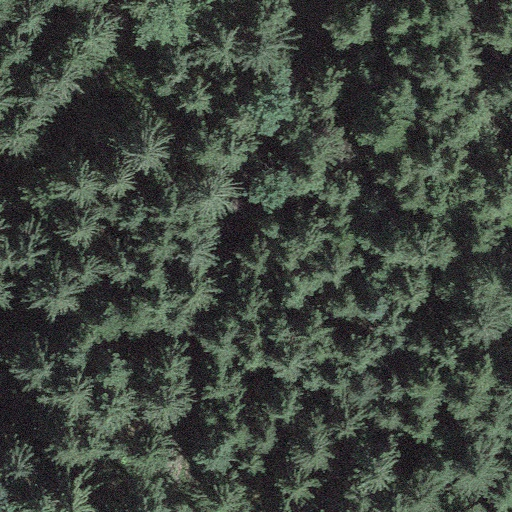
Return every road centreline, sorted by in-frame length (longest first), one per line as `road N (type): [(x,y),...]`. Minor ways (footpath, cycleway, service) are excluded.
road 1 (track): [(330,0),(219,210),(157,451),(164,511)]
road 2 (track): [(0,147),(180,0)]
